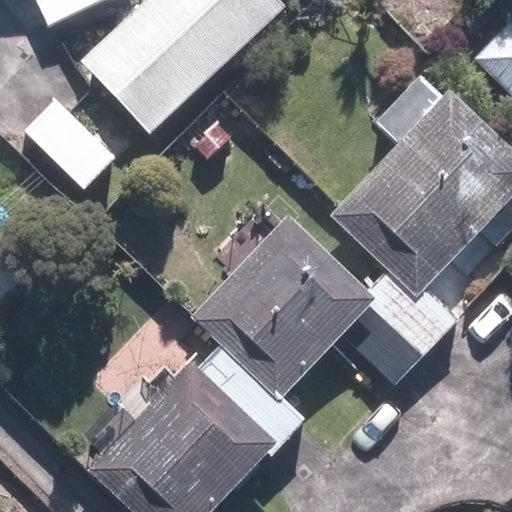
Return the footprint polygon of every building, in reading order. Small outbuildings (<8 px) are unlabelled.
[(47,0),(63,32),(126,0),(47,0)] [(167,0),(98,59),(167,139),(309,17),(294,0),(167,0)] [(511,5),(455,61),(511,119),(511,5)] [(102,475),(138,511),(235,511),(321,426),(297,400),(358,339),(409,389),(473,325),(443,295),(511,225),(511,140),(468,97),(457,109),(434,84),(393,125),(414,148),(345,216),(399,270),(381,289),(308,217),(204,323),(229,347),(102,475)] [(40,138),(98,195),(130,163),(70,106),(40,138)] [(0,318),(47,277),(0,223),(0,318)]
